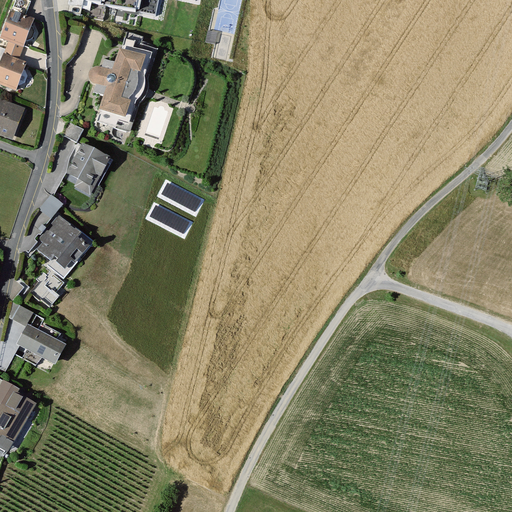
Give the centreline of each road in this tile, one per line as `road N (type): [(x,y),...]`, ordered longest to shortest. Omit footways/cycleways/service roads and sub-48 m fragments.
road 1 (unclassified): [(511,124),(408,225),(351,299),(275,417),(229,511)]
road 2 (residential): [(0,305),(50,115),(47,0)]
